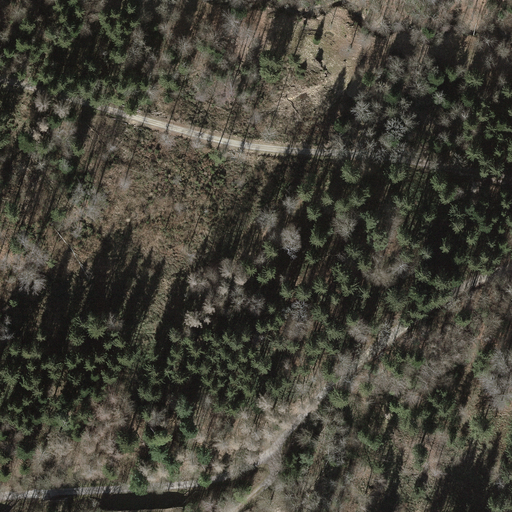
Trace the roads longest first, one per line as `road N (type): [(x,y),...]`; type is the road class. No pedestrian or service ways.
road 1 (track): [(0,79),(230,143),(511,180)]
road 2 (track): [(511,266),(439,296),(372,347),(274,458)]
road 3 (track): [(274,458),(185,485),(0,495)]
